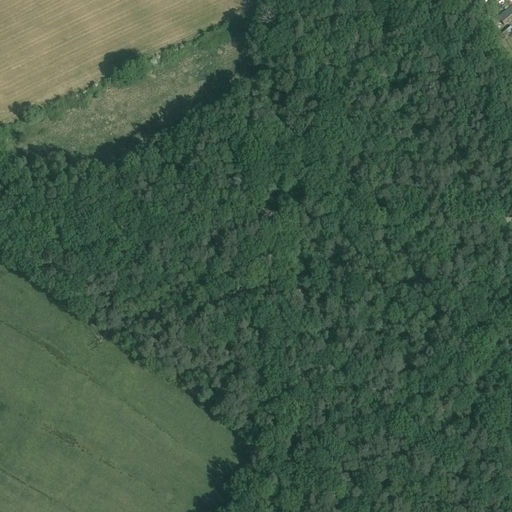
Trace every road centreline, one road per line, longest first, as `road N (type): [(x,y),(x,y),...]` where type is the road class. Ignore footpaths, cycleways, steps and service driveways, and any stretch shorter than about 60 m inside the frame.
road 1 (track): [(511,221),(290,220),(228,207),(146,228),(0,223)]
road 2 (track): [(389,511),(406,479),(417,396),(511,303)]
